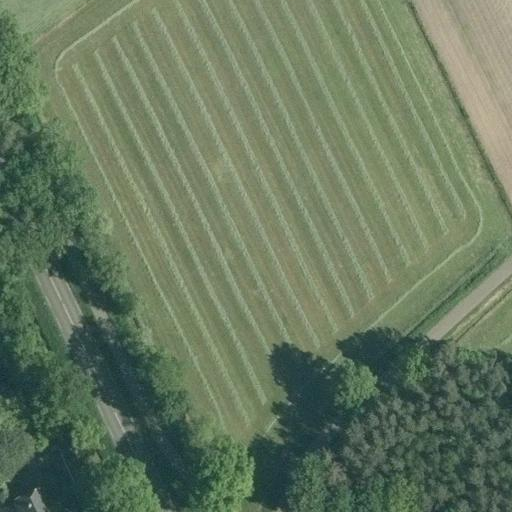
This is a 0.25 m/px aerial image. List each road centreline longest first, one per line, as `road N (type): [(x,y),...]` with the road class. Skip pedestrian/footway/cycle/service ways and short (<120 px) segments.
road 1 (secondary): [(163,511),(0,169)]
road 2 (unclassified): [(290,511),(299,467),(319,440),(511,268)]
